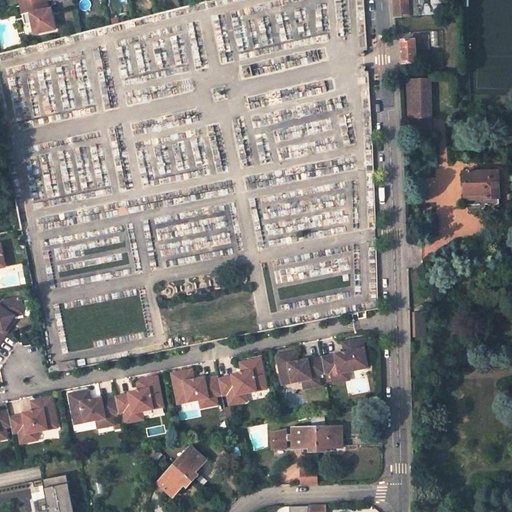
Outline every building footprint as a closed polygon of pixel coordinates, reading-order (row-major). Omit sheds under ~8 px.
[(394,0),(396,16),(410,16),(409,0),(394,0)] [(420,15),(418,0),(409,0),(410,16),(420,15)] [(44,1),(21,5),(22,15),(30,13),(32,23),(34,33),(55,29),(51,8),(46,9),(44,1)] [(30,13),(22,15),(24,25),(32,23),(30,13)] [(416,41),(402,41),(403,63),(416,62),(416,53),(416,41)] [(431,117),(430,80),(413,80),(414,117),(431,117)] [(499,172),(465,173),(466,203),(467,205),(468,205),(469,206),(469,210),(483,209),(485,209),(486,207),(487,205),(500,204),(499,172)] [(13,319),(24,317),(21,299),(0,303),(0,344),(8,335),(4,332),(13,319)] [(426,337),(426,312),(416,313),(417,338),(426,337)] [(348,372),(370,368),(364,337),(351,340),(353,350),(344,351),(334,353),(335,355),(321,358),(324,373),(330,372),(333,384),(342,382),(340,373),(348,372)] [(353,350),(351,340),(342,342),(344,351),(353,350)] [(286,353),(288,362),(297,360),(295,351),(286,353)] [(302,381),(309,380),(311,389),(320,387),(318,375),(324,373),(321,358),(308,360),(307,359),(297,360),(288,362),(286,353),(275,355),(280,385),(302,381)] [(235,395),(244,393),(265,388),(259,359),(248,361),(251,372),(241,374),(231,375),(232,377),(218,380),(221,396),(227,394),(229,405),(236,403),(235,395)] [(238,363),(241,374),(251,372),(248,361),(238,363)] [(350,380),(348,372),(340,373),(342,382),(350,380)] [(185,385),(195,383),(193,373),(183,375),(185,385)] [(198,402),(208,400),(209,409),(217,407),(215,397),(221,396),(218,380),(207,382),(206,381),(195,383),(185,385),(183,375),(174,377),(179,406),(198,402)] [(134,415),(143,413),(165,409),(159,379),(146,382),(148,392),(138,394),(129,395),(129,398),(116,400),(117,401),(120,416),(125,415),(127,426),(136,424),(134,415)] [(311,389),(309,380),(302,381),(303,390),(311,389)] [(138,394),(148,392),(146,382),(136,384),(138,394)] [(82,395),(84,405),(94,403),(92,393),(82,395)] [(244,393),(235,395),(236,403),(245,401),(244,393)] [(94,403),(84,405),(82,395),(72,397),(78,426),(99,422),(107,420),(109,429),(116,428),(114,417),(120,416),(117,401),(101,403),(101,402),(94,403)] [(32,413),(21,415),(22,416),(10,419),(12,429),(13,435),(18,434),(20,445),(30,443),(28,435),(36,433),(57,429),(51,399),(39,401),(41,411),(32,413)] [(209,409),(208,400),(198,402),(200,410),(209,409)] [(32,413),(41,411),(39,401),(30,403),(32,413)] [(0,441),(7,440),(5,431),(12,429),(10,419),(9,412),(0,413),(0,441)] [(134,415),(136,424),(144,423),(143,413),(134,415)] [(99,422),(101,430),(109,429),(107,420),(99,422)] [(341,448),(340,426),(316,428),(317,453),(325,452),(325,449),(341,448)] [(316,428),(292,429),(292,435),(293,442),(293,450),(309,449),(309,453),(317,453),(316,428)] [(285,431),(273,434),(273,451),(286,450),(286,443),(293,442),(292,435),(285,436),(285,431)] [(37,442),(36,433),(28,435),(30,443),(37,442)] [(160,450),(187,444),(186,439),(159,444),(160,450)] [(206,459),(190,445),(173,464),(191,480),(197,474),(194,472),(206,459)] [(153,446),(147,453),(155,459),(161,452),(153,446)] [(73,511),(66,475),(57,476),(55,462),(38,463),(41,479),(32,481),(33,487),(43,485),(44,491),(47,490),(49,498),(36,501),(38,511),(40,511),(47,510),(47,511),(73,511)] [(173,464),(156,483),(172,496),(183,484),(186,487),(191,480),(173,464)] [(302,484),(311,484),(311,477),(316,477),(315,470),(301,470),(302,484)]
